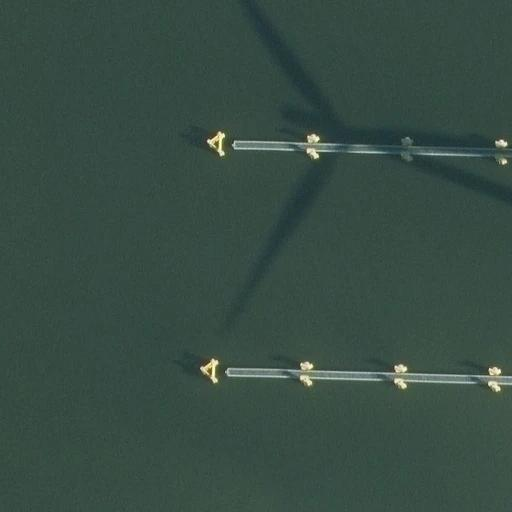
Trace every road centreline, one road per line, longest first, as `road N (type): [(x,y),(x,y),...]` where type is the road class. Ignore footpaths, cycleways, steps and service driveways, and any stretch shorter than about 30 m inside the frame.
road 1 (unknown): [(511,383),(224,376)]
road 2 (unknown): [(511,155),(232,147)]
